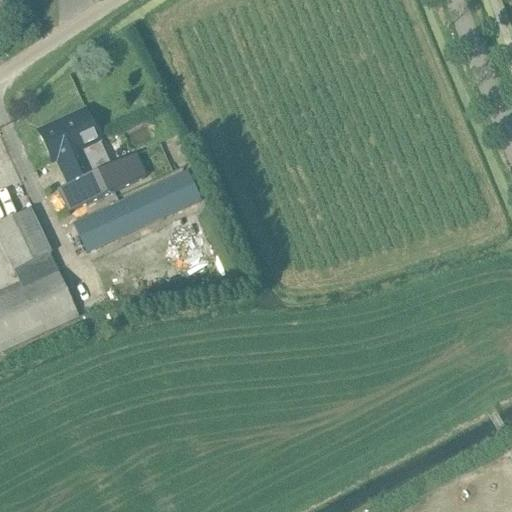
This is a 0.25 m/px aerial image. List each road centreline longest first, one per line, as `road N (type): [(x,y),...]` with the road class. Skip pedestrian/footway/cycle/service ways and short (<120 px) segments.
road 1 (unclassified): [(511,149),(453,0)]
road 2 (unclassified): [(0,72),(115,0)]
